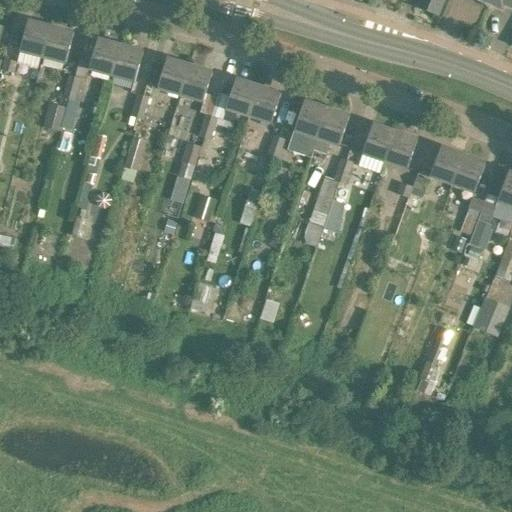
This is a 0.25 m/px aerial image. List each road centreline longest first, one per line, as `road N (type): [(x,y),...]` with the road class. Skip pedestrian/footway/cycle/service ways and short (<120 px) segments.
road 1 (residential): [(80,0),(318,71),(511,141)]
road 2 (primary): [(511,88),(238,0)]
